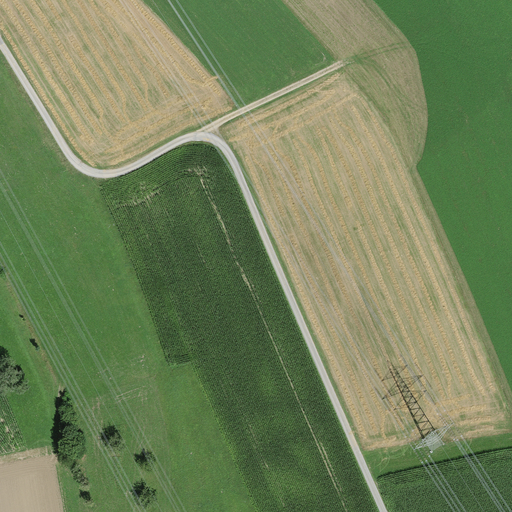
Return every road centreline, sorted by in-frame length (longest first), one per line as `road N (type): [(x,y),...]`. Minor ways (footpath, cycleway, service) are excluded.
road 1 (track): [(382,511),(229,154),(209,136),(189,134),(122,170),(84,169),(0,43)]
road 2 (track): [(336,65),(189,134)]
